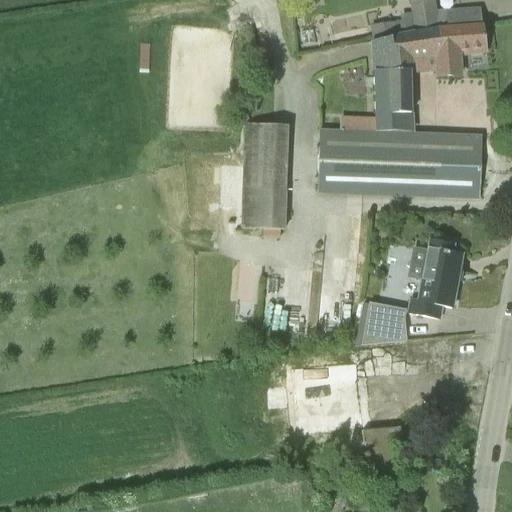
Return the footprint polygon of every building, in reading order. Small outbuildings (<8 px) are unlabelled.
[(438,29),(435,13),(433,0),(426,0),(408,4),(413,31),(414,31),(415,34),(438,31),(438,29)] [(435,13),(438,29),(438,31),(480,27),(478,9),(435,13)] [(397,38),(397,33),(395,22),(369,26),(372,42),(397,38)] [(409,57),(435,56),(435,74),(435,77),(460,76),(458,56),(485,53),(482,27),(480,27),(438,31),(415,34),(414,31),(413,31),(407,32),(409,57)] [(373,72),(409,72),(409,57),(407,32),(397,33),(397,38),(372,42),(371,42),(371,72),(373,72)] [(409,72),(373,72),(375,127),(362,126),(362,133),(411,135),(409,74),(409,72)] [(241,190),(284,192),(286,125),(244,123),(241,190)] [(445,200),(447,137),(411,135),(362,133),(320,131),(318,195),(445,200)] [(447,137),(445,200),(479,201),(481,138),(447,137)] [(284,231),(285,192),(284,192),(241,190),(240,229),(284,231)] [(451,254),(453,246),(428,241),(426,251),(413,249),(407,278),(420,280),(416,302),(409,301),(407,314),(439,320),(441,308),(451,309),(455,289),(456,282),(457,283),(458,282),(456,281),(457,276),(458,273),(459,274),(459,273),(458,272),(459,270),(461,255),(451,254)] [(402,318),(402,314),(369,308),(362,347),(404,343),(402,318)] [(362,427),(355,362),(289,369),(296,434),(362,427)] [(367,497),(407,495),(403,447),(401,427),(362,431),(367,497)]
